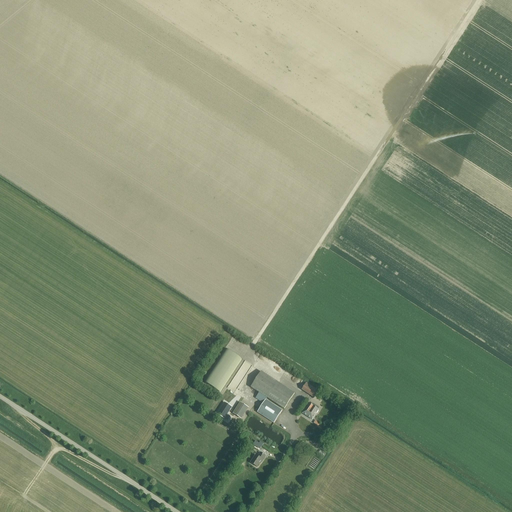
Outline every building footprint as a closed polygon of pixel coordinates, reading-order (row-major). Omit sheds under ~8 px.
[(242,360),(225,349),(203,382),(220,393),(242,360)] [(284,409),(294,394),(261,372),(251,388),(284,409)] [(302,390),(314,398),(318,391),(306,384),(302,390)] [(274,423),(282,411),(266,400),(258,412),(274,423)] [(216,415),(228,422),(232,416),(228,414),(233,406),(225,401),(216,415)] [(235,412),(242,417),(249,407),(241,402),(235,412)] [(312,420),(318,410),(315,408),(317,406),(313,404),(311,406),(308,404),(302,413),(312,420)] [(261,462),(265,456),(261,453),(258,457),(256,456),(251,463),(257,467),(261,462)]
